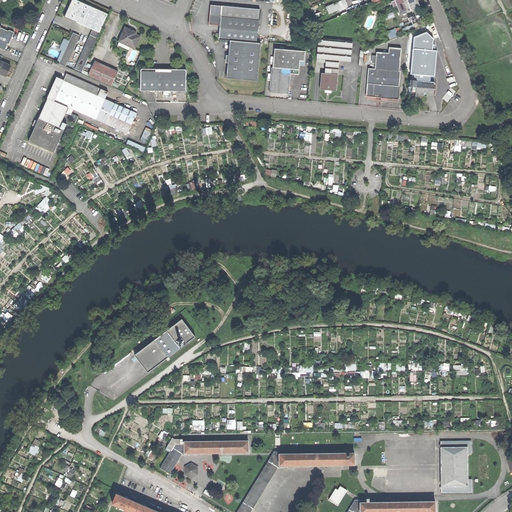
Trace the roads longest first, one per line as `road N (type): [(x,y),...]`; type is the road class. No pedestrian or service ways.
road 1 (unclassified): [(217,101),(439,121),(458,117),(470,103)]
road 2 (residential): [(208,511),(55,428)]
road 3 (unclassified): [(0,122),(52,0)]
